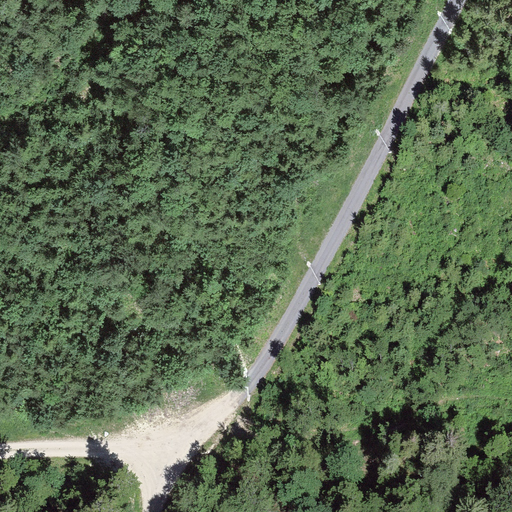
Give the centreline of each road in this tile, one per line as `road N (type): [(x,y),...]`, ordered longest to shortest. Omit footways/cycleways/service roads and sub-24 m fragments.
road 1 (track): [(189,445),(259,370),(457,0)]
road 2 (track): [(0,452),(189,445)]
